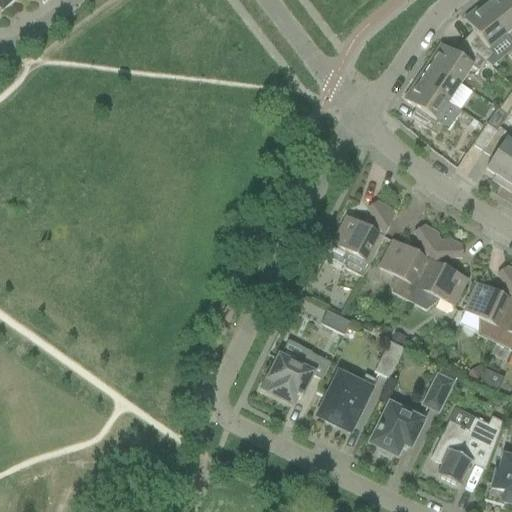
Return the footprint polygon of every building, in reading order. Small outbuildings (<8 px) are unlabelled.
[(13,0),(0,0),(0,9),(1,11),(13,0)] [(503,0),(489,0),(480,7),(504,37),(511,30),(511,7),(510,9),(503,0)] [(504,37),(480,7),(462,21),(475,37),(466,47),(485,65),(492,57),(487,51),(504,37)] [(485,65),(466,47),(456,58),(439,47),(427,65),(459,87),(471,69),(477,73),(485,65)] [(459,87),(427,65),(415,83),(447,105),(459,87)] [(447,105),(415,83),(402,102),(419,113),(413,123),(434,137),(441,127),(435,122),(447,105)] [(481,154),(496,133),(486,126),(482,131),(471,148),(481,154)] [(501,189),(511,171),(511,139),(498,130),(496,133),(481,154),(491,161),(484,171),(494,178),(491,182),(501,189)] [(511,171),(501,189),(510,195),(511,191),(511,171)] [(343,271),(361,280),(383,238),(393,219),(390,211),(377,204),(366,211),(376,226),(367,231),(345,220),(333,242),(331,246),(345,254),(343,271)] [(407,304),(439,242),(437,235),(423,228),(413,235),(422,250),(414,255),(391,243),(382,261),(377,271),(391,278),(390,295),(407,304)] [(439,243),(439,242),(407,304),(425,313),(438,302),(452,309),(466,282),(444,271),(443,261),(461,260),(461,247),(447,240),(439,243)] [(494,346),(511,306),(511,271),(506,269),(496,277),(506,291),(498,297),(475,286),(463,314),(477,321),(476,338),(494,346)] [(511,306),(494,346),(511,354),(511,306)] [(351,313),(347,322),(388,340),(397,320),(387,316),(382,327),(351,313)] [(343,338),(349,325),(325,314),(319,327),(343,338)] [(390,342),(403,348),(406,340),(394,334),(390,342)] [(388,382),(403,351),(388,344),(373,375),(388,382)] [(329,365),(301,352),(293,368),(278,360),(268,381),(265,379),(259,391),(291,407),(294,400),(298,402),(300,398),(308,381),(319,386),(329,365)] [(476,385),(482,371),(479,367),(471,373),(464,379),(476,385)] [(497,393),(502,380),(484,373),(479,385),(497,393)] [(327,396),(316,419),(338,430),(348,435),(351,430),(374,382),(364,377),(359,387),(354,384),(351,390),(337,383),(330,397),(327,396)] [(436,377),(421,408),(438,416),(453,386),(436,377)] [(388,408),(379,428),(370,446),(379,450),(376,455),(389,461),(391,456),(395,458),(401,446),(408,449),(421,424),(420,424),(422,419),(403,410),(401,414),(388,408)] [(448,423),(429,462),(441,467),(436,477),(435,478),(458,489),(458,488),(478,448),(491,454),(501,425),(490,420),(487,427),(472,420),(466,433),(448,423)] [(511,460),(502,458),(498,473),(495,472),(491,488),(487,487),(482,504),(502,509),(503,505),(511,507),(511,460)]
